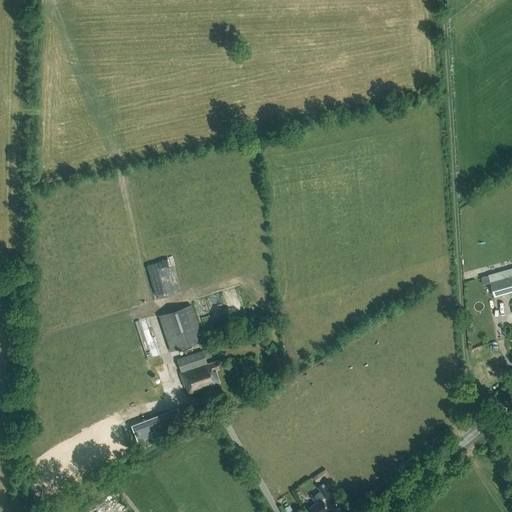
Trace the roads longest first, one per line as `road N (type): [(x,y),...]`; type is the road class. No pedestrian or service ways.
road 1 (track): [(463,440),(440,0)]
road 2 (track): [(276,511),(218,415),(182,395),(154,319)]
road 3 (tertiary): [(377,511),(511,400)]
